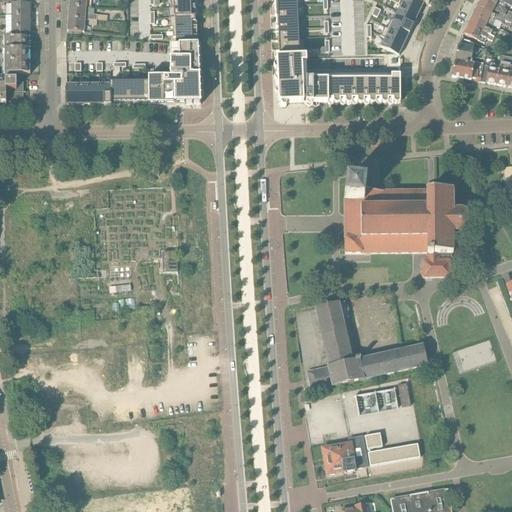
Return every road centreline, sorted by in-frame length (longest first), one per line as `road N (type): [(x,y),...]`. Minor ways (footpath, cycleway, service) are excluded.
road 1 (motorway): [(223,0),(228,219),(254,511)]
road 2 (trunk): [(220,0),(225,204),(251,511)]
road 3 (trunk): [(281,511),(248,0)]
road 4 (motorway): [(279,511),(246,0)]
road 5 (residential): [(218,132),(242,511)]
road 6 (residential): [(284,503),(259,132)]
road 7 (unknown): [(53,439),(132,436),(150,449),(150,482),(140,488),(69,492),(57,468)]
road 8 (residential): [(259,132),(428,126)]
road 9 (residential): [(52,134),(218,132)]
road 10 (track): [(170,387),(139,401),(108,399),(71,378),(15,377)]
road 11 (residential): [(52,134),(51,0)]
road 12 (residential): [(259,132),(255,0)]
road 13 (residential): [(214,0),(218,132)]
road 14 (residential): [(428,126),(427,63),(453,0)]
